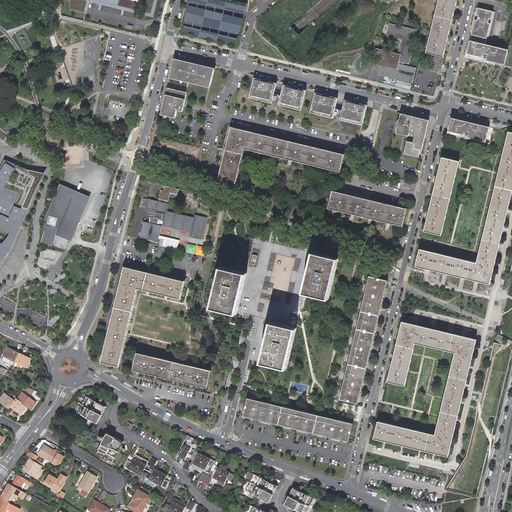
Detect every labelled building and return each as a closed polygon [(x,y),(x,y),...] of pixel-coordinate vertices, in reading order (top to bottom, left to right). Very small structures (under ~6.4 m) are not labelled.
[(69,0),(70,9),(85,13),(88,2),(154,17),(158,0),(69,0)] [(246,6),(220,0),(188,0),(180,34),(237,47),(246,6)] [(440,56),(453,0),(436,0),(424,52),(440,56)] [(489,17),(491,10),(476,6),(474,13),(476,14),(475,18),(473,18),(464,54),(480,57),(480,55),(484,56),(484,58),(503,63),(506,48),(488,43),(487,45),(483,44),(488,22),(486,21),(487,17),(489,17)] [(380,75),(410,82),(414,69),(407,67),(415,31),(389,25),(387,36),(402,39),(398,54),(386,51),(383,61),(382,66),(380,75)] [(374,58),(373,64),(382,66),(383,61),(386,51),(376,49),(376,51),(380,52),(378,59),(374,58)] [(209,87),(214,67),(174,58),(172,65),(175,65),(174,71),(171,70),(169,77),(168,77),(166,87),(167,87),(164,99),(167,99),(165,106),(161,105),(160,113),(174,117),(176,109),(181,110),(182,106),(181,105),(187,81),(209,87)] [(275,84),(257,79),(253,94),(271,99),(275,84)] [(304,91),(286,87),(282,102),(301,106),(304,91)] [(336,98),(317,94),(314,109),(332,114),(336,98)] [(365,105),(346,101),(342,118),(361,123),(365,105)] [(430,120),(401,113),(397,133),(409,135),(404,153),(419,157),(421,149),(423,149),(430,120)] [(485,141),(488,125),(470,121),(469,123),(465,122),(465,120),(450,117),(446,132),(462,135),(462,133),(467,134),(466,136),(485,141)] [(243,148),(339,172),(342,154),(230,126),(216,182),(233,187),(243,148)] [(418,248),(414,265),(488,284),(511,187),(511,132),(508,132),(476,262),(418,248)] [(457,160),(440,156),(423,231),(439,234),(457,160)] [(9,255),(42,176),(5,160),(0,172),(0,228),(10,233),(8,240),(3,245),(0,242),(0,265),(5,256),(9,255)] [(86,194),(59,181),(41,219),(44,220),(46,212),(53,213),(52,217),(56,218),(53,230),(66,236),(86,194)] [(160,190),(158,199),(168,201),(170,193),(176,194),(178,189),(165,185),(163,191),(160,190)] [(405,209),(331,191),(326,209),(400,226),(405,209)] [(205,219),(195,216),(194,219),(165,212),(167,204),(157,202),(142,198),(140,205),(152,208),(148,223),(157,225),(158,220),(163,221),(163,223),(191,231),(190,236),(200,238),(205,219)] [(53,213),(46,212),(44,220),(40,238),(49,240),(50,233),(52,233),(53,230),(56,218),(52,217),(53,213)] [(157,225),(148,223),(144,222),(140,237),(158,241),(159,236),(162,226),(157,225)] [(180,240),(159,236),(158,241),(157,245),(177,250),(180,240)] [(327,297),(336,256),(312,251),(303,292),(327,297)] [(139,287),(179,297),(183,279),(126,266),(102,362),(119,367),(139,287)] [(220,266),(211,306),(235,312),(244,271),(220,266)] [(357,402),(387,279),(369,275),(339,398),(357,402)] [(476,339),(401,320),(387,380),(405,384),(416,343),(454,353),(434,433),(377,420),(373,438),(447,456),(476,339)] [(285,367),(294,327),(270,321),(261,362),(285,367)] [(13,364),(15,361),(19,352),(8,347),(4,356),(2,359),(13,364)] [(19,352),(15,361),(13,364),(19,368),(21,364),(26,367),(31,358),(19,352)] [(206,388),(209,371),(135,353),(131,371),(206,388)] [(11,384),(23,390),(25,385),(13,379),(11,384)] [(36,390),(27,386),(24,389),(32,396),(36,390)] [(13,403),(11,407),(21,415),(28,406),(33,410),(38,403),(23,392),(17,400),(16,399),(15,401),(13,403)] [(0,400),(0,402),(9,409),(11,407),(13,403),(15,401),(5,393),(0,400)] [(106,407),(85,396),(77,412),(98,423),(106,407)] [(353,422),(247,398),(243,415),(348,441),(353,422)] [(122,441),(106,432),(96,452),(112,461),(122,441)] [(186,454),(189,447),(183,444),(177,455),(183,458),(186,454)] [(54,451),(47,447),(44,445),(38,454),(42,456),(52,462),(57,465),(61,464),(65,456),(58,452),(58,453),(54,451)] [(197,451),(193,449),(189,455),(194,458),(197,451)] [(203,454),(197,451),(194,458),(190,465),(196,468),(203,454)] [(203,454),(196,468),(202,472),(206,464),(209,457),(203,454)] [(127,460),(123,467),(167,489),(170,482),(165,480),(169,473),(157,466),(153,473),(144,469),(148,462),(136,455),(132,462),(127,460)] [(36,462),(30,458),(23,470),(35,477),(39,479),(45,470),(42,469),(43,466),(42,466),(42,465),(41,465),(36,462)] [(154,469),(158,461),(152,458),(147,466),(154,469)] [(222,468),(216,465),(212,471),(208,479),(215,482),(222,468)] [(229,471),(222,468),(215,482),(221,486),(225,478),(229,471)] [(97,476),(87,471),(79,485),(77,489),(81,492),(81,493),(85,496),(97,476)] [(58,479),(49,474),(44,483),(59,492),(64,483),(63,482),(67,476),(61,473),(58,479)] [(276,485),(252,473),(252,474),(248,481),(248,482),(243,490),(267,502),(276,485)] [(21,488),(26,479),(18,474),(13,483),(21,488)] [(23,491),(20,489),(10,483),(1,497),(8,501),(13,493),(20,496),(23,491)] [(290,489),(282,504),(296,511),(303,511),(307,506),(310,508),(313,501),(290,489)] [(153,498),(140,490),(136,496),(139,498),(135,505),(144,511),(153,498)] [(59,493),(57,496),(63,500),(66,493),(62,491),(60,494),(59,493)] [(19,508),(10,503),(1,499),(0,500),(0,511),(5,511),(9,504),(13,506),(12,508),(17,511),(19,508)] [(170,499),(168,504),(164,510),(167,511),(171,511),(176,502),(170,499)] [(110,511),(112,510),(95,500),(89,510),(92,511),(110,511)] [(183,506),(176,502),(171,511),(179,511),(180,511),(183,506)]
